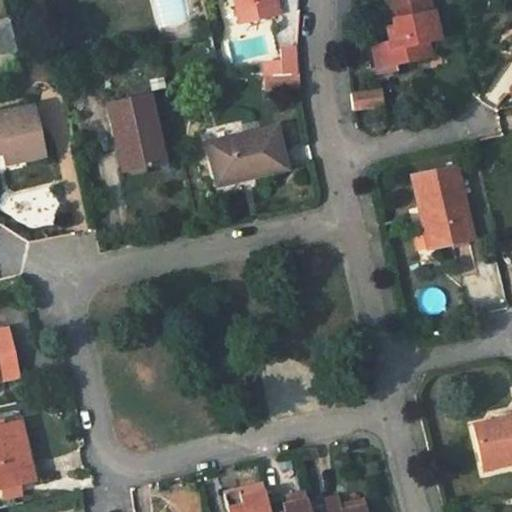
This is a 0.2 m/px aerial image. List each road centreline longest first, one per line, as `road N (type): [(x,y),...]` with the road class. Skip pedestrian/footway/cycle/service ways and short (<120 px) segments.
road 1 (residential): [(390,407),(146,464),(122,462),(106,444),(74,313),(80,287),(106,273),(348,220)]
road 2 (residential): [(318,0),(312,66),(348,220)]
road 3 (residential): [(348,220),(390,407)]
